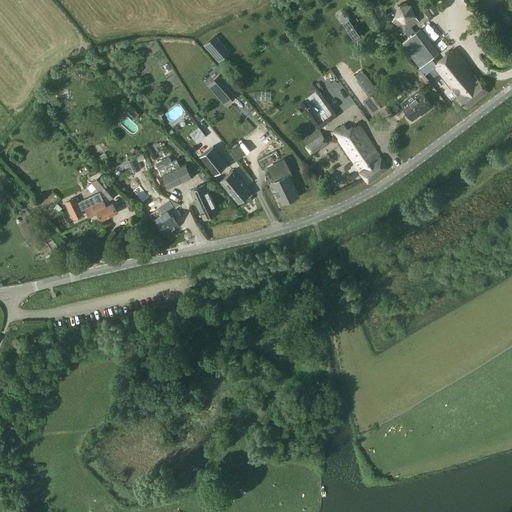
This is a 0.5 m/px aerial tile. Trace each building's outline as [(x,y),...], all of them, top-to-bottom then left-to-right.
[(462,0),(473,14),(477,11),(469,0),(462,0)] [(395,17),(392,21),(405,31),(411,27),(419,21),(415,16),(416,15),(412,3),(398,3),(394,16),(395,17)] [(432,15),(437,10),(432,3),(426,8),(432,15)] [(343,24),(354,40),(360,36),(349,19),(343,24)] [(411,27),(405,31),(410,37),(415,33),(411,27)] [(410,37),(402,42),(420,66),(427,61),(433,69),(435,67),(451,88),(452,88),(458,96),(456,97),(466,109),(487,92),(454,50),(439,62),(417,32),(415,33),(410,37)] [(215,36),(204,45),(218,62),(230,52),(215,36)] [(221,74),(207,85),(225,105),(228,102),(238,94),(221,74)] [(369,96),(376,92),(374,89),(376,88),(366,74),(358,79),(369,96)] [(420,89),(401,103),(403,107),(412,119),(423,111),(424,112),(432,106),(422,93),(420,89)] [(271,92),(257,91),(257,100),(271,101),(271,92)] [(378,108),(384,103),(376,92),(369,96),(378,108)] [(128,105),(123,111),(134,120),(139,113),(128,105)] [(368,183),(388,168),(361,127),(350,134),(344,125),(334,132),(368,183)] [(202,126),(191,132),(195,141),(206,135),(202,126)] [(311,153),(328,142),(320,130),(303,141),(311,153)] [(238,145),(231,150),(238,159),(245,154),(238,145)] [(215,174),(228,164),(213,146),(201,156),(215,174)] [(128,161),(133,173),(141,170),(140,168),(142,167),(137,157),(128,161)] [(168,188),(192,177),(186,164),(180,167),(176,159),(158,168),(168,188)] [(283,160),(269,167),(276,181),(272,183),(277,192),(282,204),(299,196),(297,192),(289,175),(290,174),(283,160)] [(232,170),(220,180),(239,203),(251,193),(232,170)] [(99,174),(90,182),(97,190),(99,188),(109,198),(115,192),(99,174)] [(191,191),(204,219),(218,213),(205,184),(191,191)] [(97,211),(101,220),(117,212),(113,204),(106,207),(100,193),(78,203),(75,198),(66,202),(74,218),(83,214),(81,210),(85,208),(89,216),(96,213),(95,212),(97,211)] [(159,207),(159,208),(150,214),(157,226),(160,225),(166,234),(179,226),(173,217),(170,212),(175,209),(174,208),(180,205),(170,200),(159,207)]
